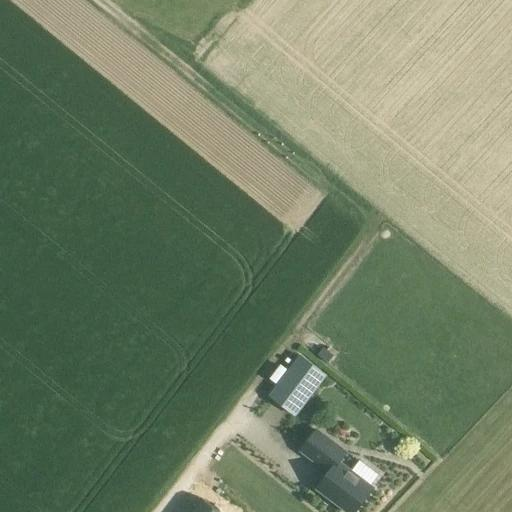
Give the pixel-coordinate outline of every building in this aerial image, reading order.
[(318,356),(329,364),(335,357),(324,349),(318,356)] [(298,355),(267,397),(295,418),(326,376),(298,355)] [(475,509),(511,467),(511,379),(509,377),(428,467),(475,509)] [(300,454),(329,475),(317,490),(345,511),(356,511),(374,489),(340,463),(347,453),(317,430),(300,454)] [(511,511),(511,483),(486,511),(511,511)] [(220,511),(202,498),(190,511),(220,511)]
